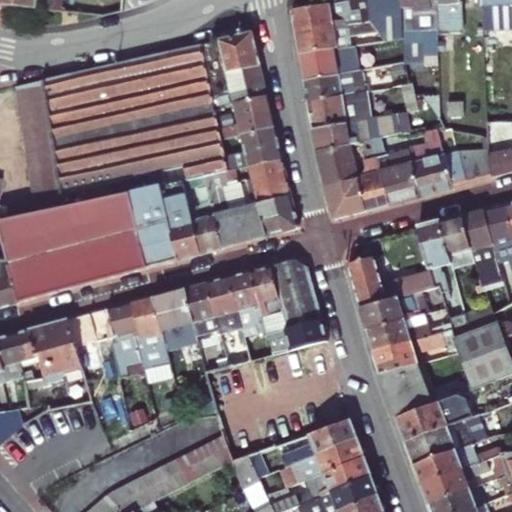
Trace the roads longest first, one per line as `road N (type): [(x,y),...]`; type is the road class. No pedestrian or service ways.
road 1 (residential): [(320,238),(0,324)]
road 2 (residential): [(408,511),(320,238)]
road 3 (residential): [(320,238),(267,0)]
road 4 (residential): [(0,48),(51,51),(103,41),(207,0)]
road 5 (residential): [(511,188),(320,238)]
